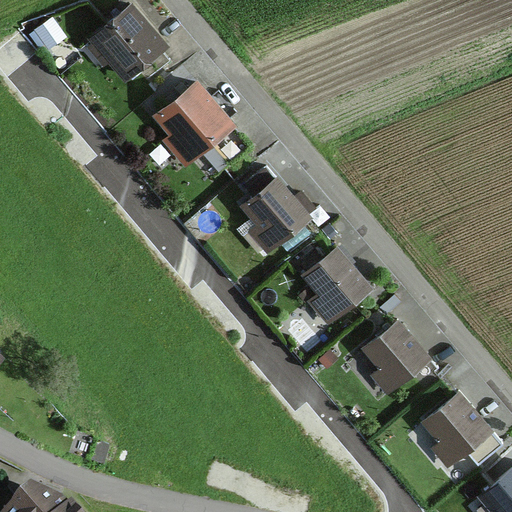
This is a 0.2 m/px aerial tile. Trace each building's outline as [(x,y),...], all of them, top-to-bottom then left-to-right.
[(145,0),(144,0),(102,34),(136,77),(179,42),(145,0)] [(53,51),(69,41),(57,21),(40,31),(53,51)] [(212,78),(167,112),(182,132),(171,141),(188,163),(244,120),(212,78)] [(286,174),(252,200),(268,221),(254,231),(272,254),(320,216),(286,174)] [(348,249),(315,277),(328,292),(311,307),(332,331),(381,289),(348,249)] [(406,318),(372,347),(389,366),(378,375),(393,392),(438,354),(406,318)] [(0,369),(18,352),(0,334),(0,369)] [(470,388),(437,417),(453,436),(438,450),(455,470),(504,427),(470,388)] [(511,511),(511,465),(482,491),(500,511),(511,511)] [(74,511),(49,487),(23,511),(74,511)]
